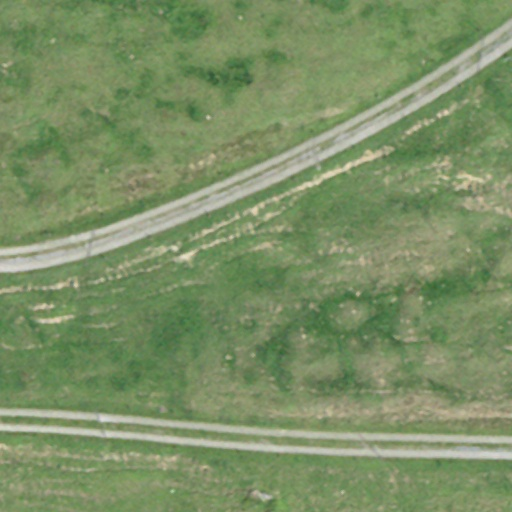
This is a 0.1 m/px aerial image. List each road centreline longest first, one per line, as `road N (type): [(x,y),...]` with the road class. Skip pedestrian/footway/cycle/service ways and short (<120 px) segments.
road 1 (track): [(511,28),(336,139),(246,183),(93,243),(0,262)]
road 2 (track): [(0,419),(511,448)]
